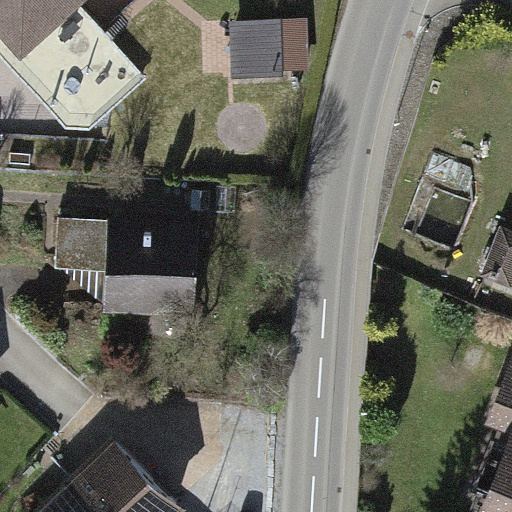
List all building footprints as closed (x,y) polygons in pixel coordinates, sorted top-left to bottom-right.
[(0,0),(0,19),(31,52),(85,0),(0,0)] [(311,21),(238,22),(239,75),(312,74),(311,21)] [(92,128),(149,74),(107,30),(50,84),(92,128)] [(212,226),(112,222),(108,316),(208,320),(212,226)] [(511,227),(508,226),(490,273),(511,281),(511,227)] [(511,511),(511,367),(490,428),(511,435),(511,461),(493,511),(511,511)] [(191,511),(122,440),(45,511),(191,511)]
